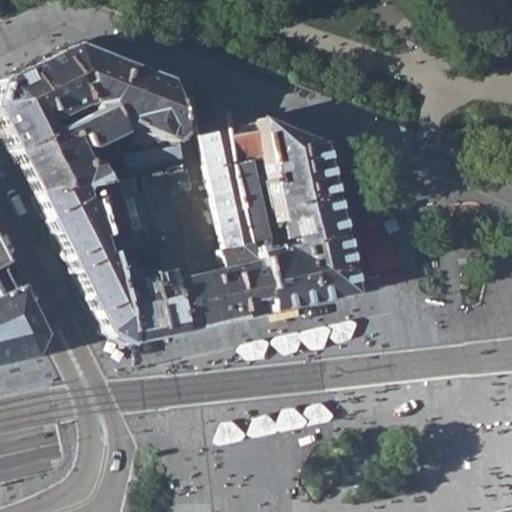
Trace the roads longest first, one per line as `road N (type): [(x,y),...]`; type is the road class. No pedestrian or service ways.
road 1 (tertiary): [(511,327),(0,453)]
road 2 (secondary): [(0,208),(101,405),(107,458)]
